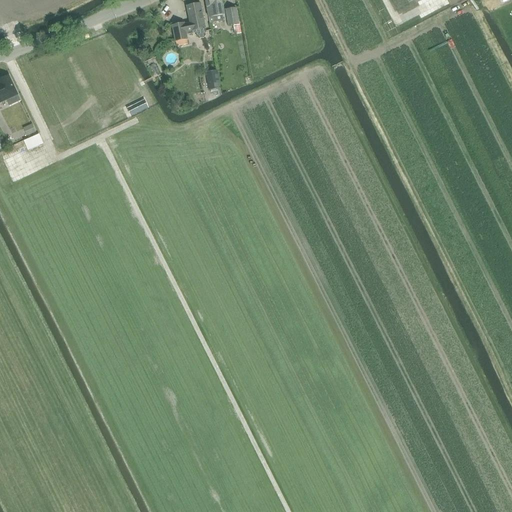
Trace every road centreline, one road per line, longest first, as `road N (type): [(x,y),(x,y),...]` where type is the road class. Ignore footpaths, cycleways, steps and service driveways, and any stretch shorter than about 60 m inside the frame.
road 1 (track): [(339,511),(94,22)]
road 2 (tertiary): [(0,59),(152,0)]
